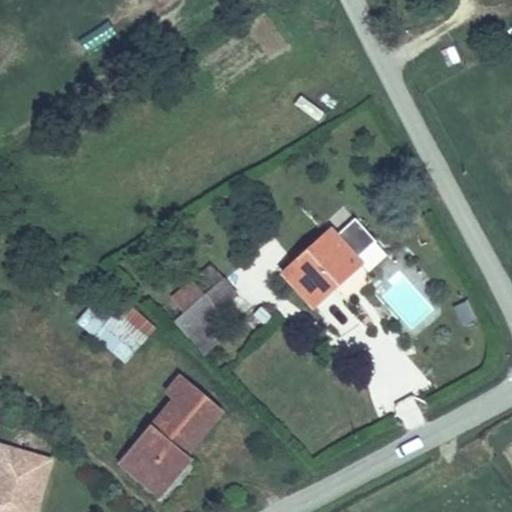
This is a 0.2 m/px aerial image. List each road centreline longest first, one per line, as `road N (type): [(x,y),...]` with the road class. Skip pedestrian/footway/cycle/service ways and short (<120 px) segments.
road 1 (unclassified): [(511,310),(345,0)]
road 2 (tertiary): [(511,392),(288,511)]
